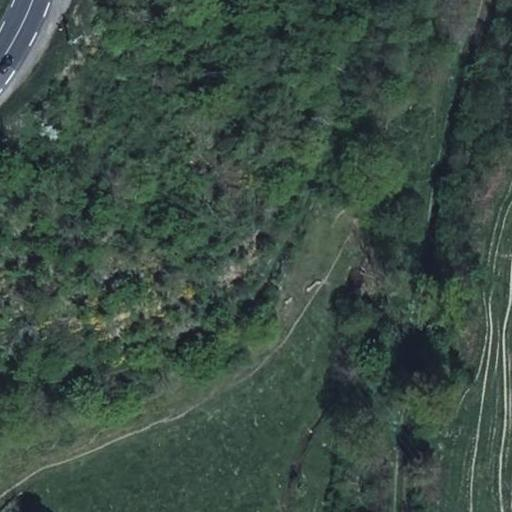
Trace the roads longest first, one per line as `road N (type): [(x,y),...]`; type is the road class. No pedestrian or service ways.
road 1 (track): [(0,387),(166,363),(236,314),(306,196),(376,0)]
road 2 (track): [(490,0),(435,161),(421,353),(397,511)]
